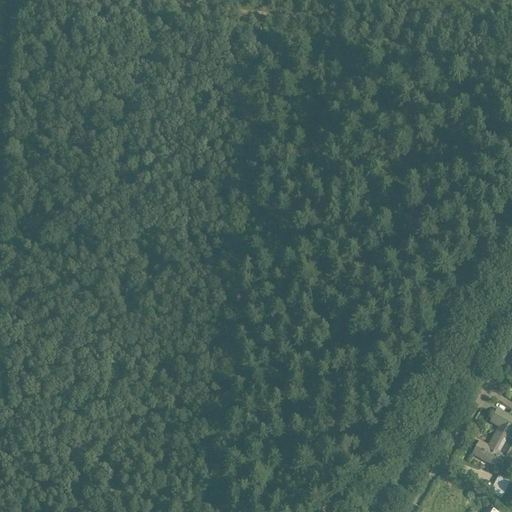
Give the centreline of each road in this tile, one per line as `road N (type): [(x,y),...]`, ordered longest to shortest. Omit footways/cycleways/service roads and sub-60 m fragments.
road 1 (track): [(258,13),(229,511)]
road 2 (track): [(511,44),(145,0)]
road 3 (unknown): [(355,511),(381,450),(511,234)]
road 4 (unclassified): [(412,511),(511,347)]
